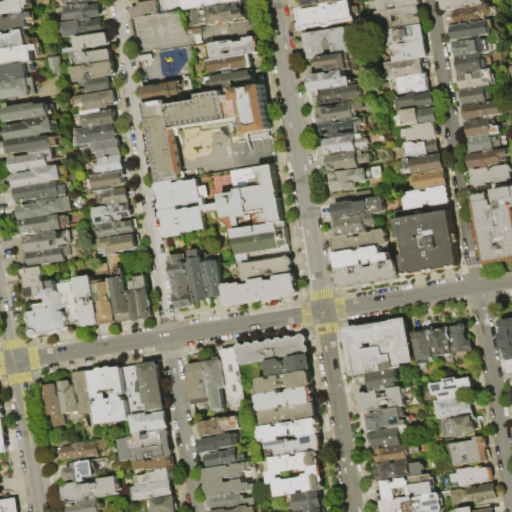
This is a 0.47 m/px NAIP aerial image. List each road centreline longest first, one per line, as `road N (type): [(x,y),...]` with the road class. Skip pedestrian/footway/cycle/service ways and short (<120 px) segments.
road 1 (residential): [(115,0),(195,511)]
road 2 (tertiary): [(511,282),(16,362)]
road 3 (residential): [(323,312),(272,0)]
road 4 (residential): [(430,0),(476,288)]
road 5 (residential): [(476,288),(511,505)]
road 6 (tertiary): [(354,511),(323,312)]
road 7 (tertiary): [(40,511),(16,362)]
